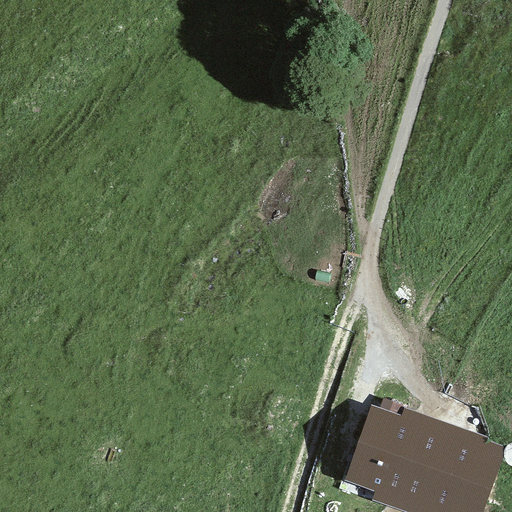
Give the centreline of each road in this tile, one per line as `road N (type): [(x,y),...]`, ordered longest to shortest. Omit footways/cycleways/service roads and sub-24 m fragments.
road 1 (unclassified): [(446,0),(370,259),(378,315),(425,397)]
road 2 (track): [(370,275),(330,366),(284,511)]
